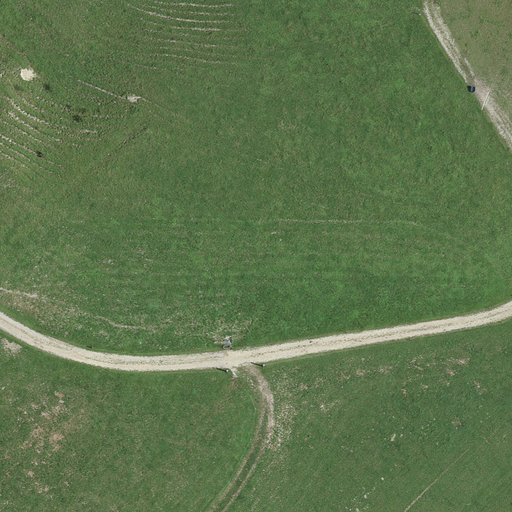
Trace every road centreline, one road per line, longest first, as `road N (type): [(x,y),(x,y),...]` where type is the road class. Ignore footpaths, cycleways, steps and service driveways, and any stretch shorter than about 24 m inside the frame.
road 1 (track): [(511,309),(241,365),(141,369),(82,361),(0,322)]
road 2 (track): [(428,0),(437,26),(511,136)]
